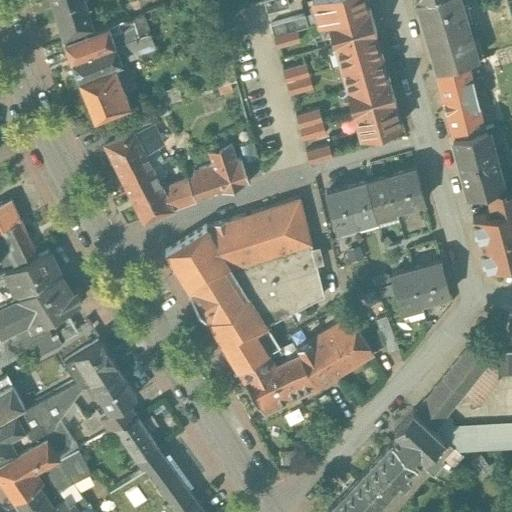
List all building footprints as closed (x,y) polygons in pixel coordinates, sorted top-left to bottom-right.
[(51,0),(63,36),(93,25),(90,16),(85,0),(51,0)] [(140,1),(108,8),(108,10),(90,16),(93,25),(94,29),(108,24),(143,11),(157,6),(155,0),(144,0),(140,1)] [(365,0),(313,0),(320,22),(328,20),(327,19),(370,7),(367,7),(365,0)] [(414,0),(436,70),(479,57),(461,0),(414,0)] [(327,19),(328,20),(334,42),(336,42),(335,42),(374,31),(376,31),(370,7),(327,19)] [(143,11),(108,24),(114,42),(149,30),(143,11)] [(94,29),(64,39),(72,59),(115,42),(114,42),(108,24),(94,29)] [(296,28),(273,35),(277,46),(300,40),(296,28)] [(149,30),(114,42),(115,42),(118,50),(122,49),(123,51),(153,40),(149,30)] [(374,31),(335,42),(336,42),(342,64),(380,53),(374,31)] [(115,42),(72,59),(79,78),(114,64),(121,61),(118,50),(115,42)] [(229,52),(207,60),(216,85),(236,78),(229,52)] [(380,53),(342,64),(348,87),(387,76),(380,53)] [(483,57),(468,62),(471,77),(440,85),(452,135),(473,130),(484,127),(476,94),(492,89),(483,57)] [(306,61),(283,67),(286,80),(309,74),(306,61)] [(468,62),(436,70),(440,85),(471,77),(468,62)] [(114,64),(79,78),(95,117),(130,103),(129,99),(131,98),(127,89),(125,90),(114,64)] [(309,74),(286,80),(290,93),(313,86),(309,74)] [(355,110),(393,99),(395,98),(389,75),(387,76),(348,87),(346,87),(353,110),(355,110)] [(178,84),(158,92),(163,104),(182,97),(178,84)] [(393,99),(355,110),(362,134),(400,124),(393,99)] [(319,106),(295,113),(299,125),(322,119),(319,106)] [(322,119),(299,125),(303,138),(326,132),(322,119)] [(120,121),(100,130),(105,141),(125,132),(120,121)] [(105,141),(104,141),(122,176),(152,164),(146,151),(164,142),(154,121),(125,132),(105,141)] [(484,127),(473,130),(477,142),(455,147),(467,193),(503,185),(487,126),(484,127)] [(473,130),(452,135),(455,147),(477,142),(473,130)] [(329,142),(306,149),(310,162),(333,156),(329,142)] [(212,163),(193,169),(194,173),(188,174),(186,174),(196,199),(197,198),(221,189),(221,190),(250,180),(242,156),(240,156),(240,157),(237,158),(232,143),(208,151),(212,163)] [(122,176),(143,219),(173,207),(196,199),(186,174),(162,185),(152,164),(122,176)] [(415,165),(386,173),(395,207),(425,198),(415,165)] [(386,173),(366,179),(375,213),(395,207),(386,173)] [(366,179),(346,184),(356,218),(375,213),(366,179)] [(346,184),(326,190),(336,224),(356,218),(346,184)] [(511,187),(487,190),(492,210),(473,215),(486,265),(511,258),(511,187)] [(268,204),(267,204),(267,205),(237,215),(237,214),(236,214),(236,215),(226,218),(226,217),(225,218),(225,219),(214,223),(214,221),(213,221),(213,222),(206,225),(267,322),(288,311),(282,292),(279,293),(269,264),(313,250),(299,194),(298,194),(298,195),(268,205),(268,204)] [(11,197),(0,202),(0,227),(1,227),(20,219),(11,197)] [(20,219),(1,227),(9,243),(4,246),(7,253),(1,256),(7,267),(37,254),(20,219)] [(206,225),(206,224),(165,250),(189,288),(188,288),(207,318),(226,347),(225,348),(237,367),(237,366),(280,344),(267,322),(206,225)] [(37,254),(5,268),(10,278),(18,294),(33,287),(49,277),(60,272),(49,248),(37,254)] [(313,250),(269,264),(279,293),(282,292),(288,311),(324,292),(313,250)] [(441,257),(412,265),(421,299),(450,291),(441,257)] [(412,265),(391,271),(400,305),(421,299),(412,265)] [(18,294),(0,301),(0,333),(26,321),(29,327),(44,320),(65,309),(78,300),(76,297),(82,293),(77,286),(71,290),(60,272),(49,277),(33,287),(18,294)] [(0,301),(18,294),(10,278),(0,282),(0,301)] [(65,309),(44,320),(51,332),(72,320),(65,309)] [(350,312),(323,329),(346,368),(373,351),(350,312)] [(386,313),(375,317),(378,326),(389,322),(386,313)] [(0,333),(0,363),(0,364),(53,337),(51,332),(44,320),(29,327),(26,321),(0,333)] [(72,320),(51,332),(53,337),(57,342),(77,330),(72,320)] [(389,322),(378,326),(387,351),(398,347),(389,322)] [(323,329),(295,346),(299,351),(318,385),(346,368),(323,329)] [(494,350),(476,335),(459,355),(478,371),(494,350)] [(100,338),(74,354),(90,380),(117,363),(100,338)] [(280,344),(237,366),(245,379),(275,362),(272,356),(284,350),(281,344),(280,344)] [(470,381),(462,391),(477,404),(497,379),(497,373),(511,372),(511,349),(494,350),(470,381)] [(299,351),(275,362),(245,379),(264,412),(318,385),(299,351)] [(14,411),(6,416),(0,418),(0,458),(47,433),(57,419),(71,400),(83,385),(90,380),(74,354),(64,360),(75,378),(25,405),(14,411)] [(478,371),(459,355),(451,365),(470,381),(478,371)] [(117,363),(90,380),(109,411),(110,411),(127,401),(137,394),(117,363)] [(470,381),(451,365),(443,376),(462,391),(470,381)] [(4,371),(0,373),(0,416),(14,410),(14,411),(25,405),(6,370),(4,371)] [(462,391),(443,376),(434,387),(453,402),(462,391)] [(443,414),(424,399),(415,410),(433,426),(443,414)] [(127,401),(110,411),(109,411),(100,416),(103,421),(109,429),(115,425),(136,413),(127,401)] [(415,410),(413,407),(394,428),(398,432),(391,439),(392,439),(416,462),(417,463),(419,460),(433,473),(445,460),(442,458),(453,446),(415,410)] [(95,410),(85,418),(92,429),(103,421),(100,416),(95,410)] [(511,419),(454,423),(451,420),(453,418),(445,412),(443,414),(433,426),(459,449),(511,446),(511,419)] [(157,444),(136,413),(115,425),(136,456),(157,444)] [(69,439),(57,419),(47,433),(55,447),(69,439)] [(47,433),(0,458),(0,475),(14,496),(39,480),(47,475),(39,464),(59,453),(55,447),(47,433)] [(416,462),(392,439),(382,450),(381,450),(374,458),(365,468),(390,491),(397,482),(402,487),(410,477),(406,473),(416,462)] [(136,456),(143,466),(110,488),(126,511),(166,511),(194,494),(157,444),(136,456)] [(78,445),(60,455),(59,453),(39,464),(47,475),(57,492),(61,490),(59,486),(73,479),(90,470),(78,445)] [(332,503),(341,511),(377,511),(387,503),(382,498),(390,491),(365,468),(357,476),(343,491),(343,492),(332,503)] [(82,494),(73,479),(59,486),(61,490),(69,502),(82,494)] [(39,480),(14,496),(24,511),(37,511),(57,500),(53,494),(50,496),(39,480)] [(57,500),(37,511),(69,511),(86,502),(82,494),(69,502),(61,490),(57,492),(53,494),(57,500)] [(206,511),(194,494),(166,511),(206,511)] [(86,502),(69,511),(96,511),(95,509),(95,510),(89,501),(87,502),(86,502)] [(341,511),(332,503),(323,511),(341,511)]
